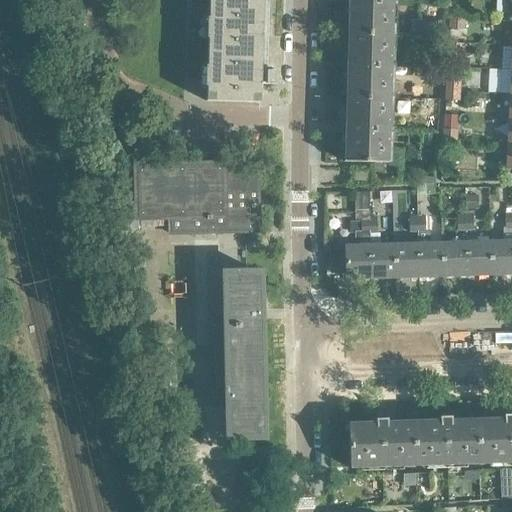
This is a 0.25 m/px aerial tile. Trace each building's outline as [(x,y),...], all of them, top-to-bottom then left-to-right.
[(265,85),(266,71),(267,0),(208,0),(206,101),(259,103),(260,85),(265,85)] [(348,0),(348,33),(392,35),(392,0),(348,0)] [(464,19),(465,3),(446,1),(445,10),(452,10),(451,19),(464,19)] [(451,19),(451,27),(463,28),(464,19),(451,19)] [(348,33),(347,61),(346,97),(390,98),(392,35),(348,33)] [(462,44),(450,44),(449,54),(462,55),(462,44)] [(461,59),(449,59),(448,68),(461,68),(461,59)] [(266,71),(265,85),(274,85),(274,71),(266,71)] [(447,92),(459,92),(460,84),(447,83),(447,92)] [(459,92),(447,92),(446,100),(459,101),(459,92)] [(346,97),(345,134),(344,162),(372,163),(384,163),(388,163),(390,98),(346,97)] [(444,140),(456,140),(457,132),(444,131),(444,140)] [(457,143),(439,143),(439,157),(456,157),(457,143)] [(384,163),(372,163),(372,171),(384,171),(384,163)] [(259,232),(258,220),(257,170),(223,171),(223,164),(219,164),(219,165),(139,167),(139,166),(136,166),(137,219),(140,219),(140,218),(169,218),(170,234),(259,232)] [(370,171),(351,170),(351,183),(370,183),(370,171)] [(434,184),(435,184),(435,177),(420,176),(420,183),(426,184),(434,184)] [(434,194),(434,184),(426,184),(416,184),(416,190),(416,202),(417,202),(425,202),(426,202),(425,195),(434,194)] [(368,233),(367,217),(369,217),(368,192),(352,193),(353,221),(359,220),(360,234),(368,233)] [(478,196),(466,196),(466,210),(479,209),(478,196)] [(511,229),(511,211),(503,212),(503,229),(511,229)] [(456,214),(457,231),(465,231),(465,214),(456,214)] [(465,214),(465,231),(474,230),(473,214),(465,214)] [(423,215),(415,216),(415,232),(424,232),(423,215)] [(407,216),(407,232),(415,232),(415,216),(407,216)] [(375,217),(369,217),(367,217),(368,233),(376,233),(375,217)] [(138,232),(138,220),(115,221),(115,232),(138,232)] [(491,276),(511,274),(511,241),(490,242),(491,276)] [(467,276),(491,276),(490,242),(466,243),(467,276)] [(419,278),(443,277),(442,243),(418,244),(419,278)] [(443,277),(467,276),(466,243),(442,243),(443,277)] [(394,278),(419,278),(418,244),(393,245),(394,278)] [(346,279),(370,279),(369,245),(345,246),(346,279)] [(370,279),(394,278),(393,245),(369,245),(370,279)] [(257,306),(259,304),(259,274),(254,274),(254,273),(230,274),(225,274),(226,305),(227,325),(213,326),(214,387),(228,387),(229,406),(227,406),(228,438),(232,438),(233,438),(257,437),(262,437),(261,406),(259,406),(259,386),(260,386),(259,325),(257,324),(257,306)] [(163,345),(147,345),(148,368),(163,368),(163,345)] [(494,419),(493,419),(493,420),(478,421),(478,420),(479,464),(511,463),(511,416),(503,416),(503,420),(494,420),(494,419)] [(415,466),(479,464),(478,420),(477,420),(477,421),(462,421),(462,420),(461,420),(461,421),(451,421),(451,418),(439,418),(439,422),(431,422),(431,421),(429,421),(429,422),(414,422),(415,466)] [(351,469),(351,468),(415,466),(414,422),(413,422),(413,423),(398,423),(398,422),(396,422),(397,423),(387,423),(387,420),(375,420),(375,424),(367,424),(367,423),(366,423),(366,424),(349,424),(348,424),(350,469),(351,469)] [(511,470),(500,471),(500,483),(511,482),(511,470)]
